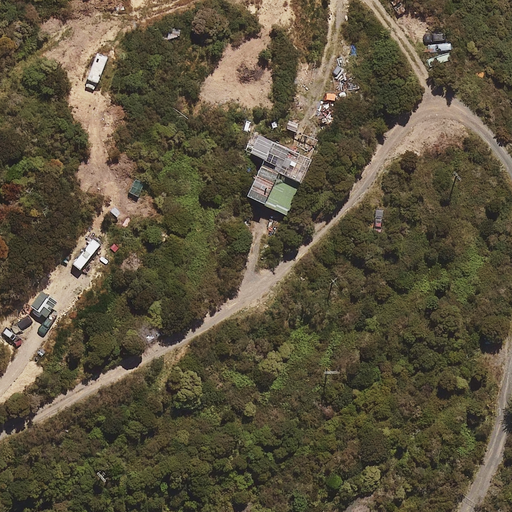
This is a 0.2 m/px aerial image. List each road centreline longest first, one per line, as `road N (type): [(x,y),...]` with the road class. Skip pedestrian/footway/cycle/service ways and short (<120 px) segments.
road 1 (track): [(511,166),(490,135),(455,114),(414,113),(379,145),(301,249),(233,305),(78,393)]
road 2 (track): [(465,511),(511,398)]
